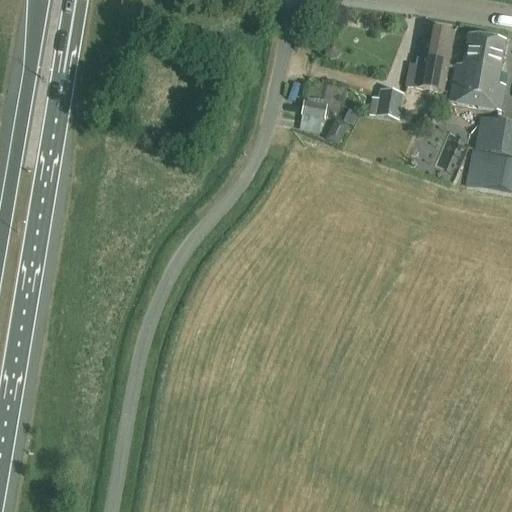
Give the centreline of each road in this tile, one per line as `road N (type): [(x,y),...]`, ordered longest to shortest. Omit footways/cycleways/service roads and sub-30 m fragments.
road 1 (unclassified): [(112,511),(151,322),(180,255),(254,161),(294,0)]
road 2 (motorway): [(0,449),(76,0)]
road 3 (motorway): [(41,0),(0,243)]
